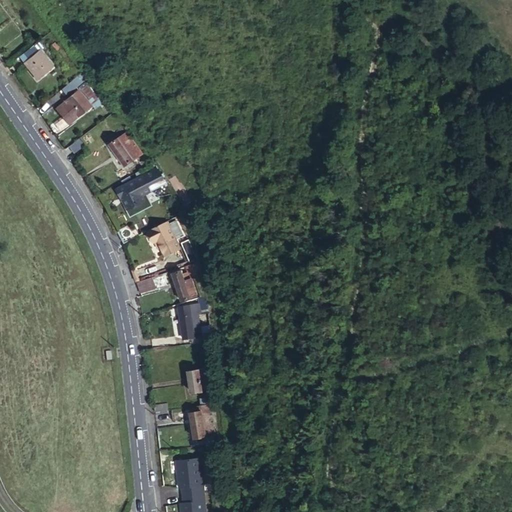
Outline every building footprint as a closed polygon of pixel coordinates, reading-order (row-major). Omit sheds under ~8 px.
[(44,49),(40,44),(34,49),(37,54),(24,64),(37,82),(53,69),(40,52),(44,49)] [(83,83),(79,78),(69,86),(72,89),(74,87),(76,89),(83,83)] [(79,89),(92,104),(97,100),(84,85),(79,89)] [(69,86),(49,102),(52,106),(60,100),(59,99),(72,89),(69,86)] [(91,107),(78,92),(65,102),(78,118),(91,107)] [(97,100),(92,104),(95,108),(100,104),(97,100)] [(49,102),(39,109),(37,112),(42,118),(54,108),(52,106),(49,102)] [(144,155),(129,134),(111,147),(125,167),(144,155)] [(84,147),(79,140),(69,148),(73,154),(84,147)] [(117,192),(128,213),(150,201),(147,197),(169,186),(158,170),(117,192)] [(180,250),(167,224),(148,233),(155,245),(157,244),(164,258),(180,250)] [(124,236),(128,244),(140,237),(136,229),(124,236)] [(196,261),(188,242),(181,245),(189,264),(196,261)] [(198,279),(193,266),(186,268),(191,281),(198,279)] [(184,279),(182,272),(172,275),(182,303),(198,297),(194,286),(188,288),(187,285),(190,284),(188,278),(184,279)] [(152,279),(136,284),(140,296),(156,291),(152,279)] [(210,307),(207,297),(200,299),(203,309),(210,307)] [(192,315),(198,314),(196,305),(178,308),(183,341),(196,339),(195,331),(192,315)] [(199,344),(211,342),(210,334),(198,335),(199,344)] [(201,380),(208,379),(207,370),(189,372),(192,394),(203,392),(201,380)] [(210,391),(208,379),(201,380),(203,392),(210,391)] [(201,407),(215,405),(213,398),(200,400),(201,407)] [(153,405),(154,414),(168,412),(167,404),(153,405)] [(216,411),(215,405),(201,407),(202,413),(216,411)] [(220,437),(216,411),(202,413),(207,439),(220,437)] [(207,439),(202,413),(191,415),(195,440),(207,439)] [(181,504),(181,511),(205,511),(200,459),(177,461),(179,489),(182,488),(182,496),(183,504),(181,504)]
